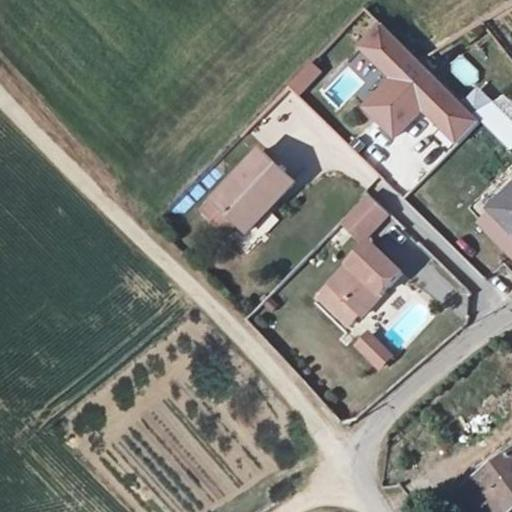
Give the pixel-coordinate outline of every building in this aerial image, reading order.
[(421,61),(388,24),(364,49),(397,80),(369,109),(399,138),(427,110),(463,145),(484,123),(476,116),(421,61)] [(300,97),(322,73),(313,65),(290,88),(300,97)] [(511,121),(494,104),(476,115),(510,149),(511,146),(511,121)] [(202,222),(232,248),(253,225),(259,231),(285,200),(248,168),(202,222)] [(511,234),(502,244),(511,254),(511,193),(495,211),(511,228),(511,234)] [(382,226),(362,207),(335,236),(356,256),(382,226)] [(239,254),(259,231),(253,225),(232,248),(239,254)] [(367,259),(327,303),(360,333),(401,288),(367,259)] [(362,349),(383,368),(395,356),(374,336),(362,349)] [(511,456),(468,489),(485,511),(506,511),(511,508),(511,456)]
